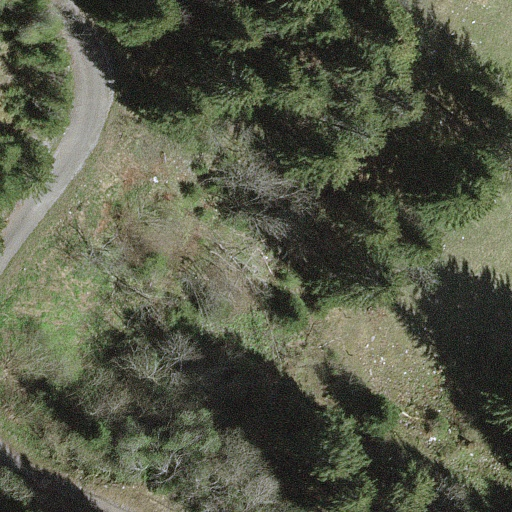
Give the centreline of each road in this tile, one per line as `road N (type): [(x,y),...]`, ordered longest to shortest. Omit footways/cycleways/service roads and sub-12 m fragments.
road 1 (track): [(68,0),(97,99),(0,252)]
road 2 (track): [(0,449),(28,475),(102,511)]
